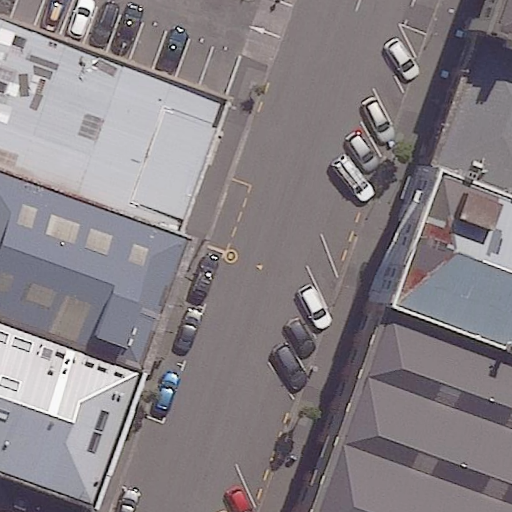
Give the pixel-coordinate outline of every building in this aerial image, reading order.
[(511,0),(479,0),(473,18),(511,31),(511,0)] [(0,166),(178,231),(227,95),(0,15),(0,166)] [(511,189),(511,31),(473,18),(423,157),(511,189)] [(511,189),(423,157),(371,287),(511,338),(511,189)] [(0,166),(0,315),(139,367),(188,233),(178,231),(0,166)] [(511,511),(511,338),(371,287),(289,511),(511,511)] [(0,315),(0,471),(89,503),(139,367),(0,315)] [(0,511),(85,511),(89,503),(0,471),(0,511)]
